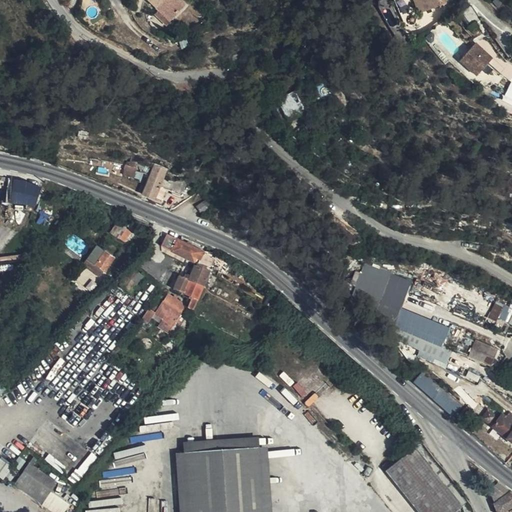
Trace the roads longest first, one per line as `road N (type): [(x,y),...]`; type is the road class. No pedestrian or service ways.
road 1 (tertiary): [(0,160),(95,189),(266,265),(511,480)]
road 2 (unclassified): [(511,280),(459,249),(371,223),(277,152),(236,81),(216,72),(163,74),(80,32),(52,0)]
